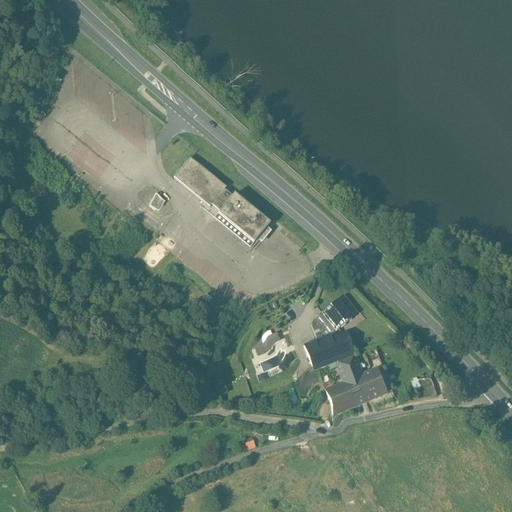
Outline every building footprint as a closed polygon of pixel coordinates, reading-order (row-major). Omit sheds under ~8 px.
[(228,185),(193,155),(175,175),(211,206),(214,202),(223,210),(220,213),(256,243),(260,238),(263,241),(273,230),(269,226),(272,222),(247,201),(237,192),(235,195),(226,187),(228,185)] [(158,191),(152,197),(161,205),(167,198),(158,191)] [(340,296),(322,311),(328,318),(325,320),(329,326),(332,323),(336,329),(346,321),(347,321),(348,320),(348,319),(353,315),(352,314),(355,312),(356,309),(346,297),(343,296),(341,297),(340,296)] [(337,331),(304,344),(314,369),(337,361),(354,354),(355,353),(346,331),(338,334),(337,331)] [(354,354),(337,361),(345,380),(362,373),(354,354)] [(378,366),(363,372),(373,397),(388,390),(378,366)] [(224,369),(223,369),(222,369),(220,369),(219,369),(219,370),(218,371),(217,372),(217,373),(218,375),(219,376),(220,377),(222,377),(223,377),(224,376),(225,375),(226,374),(226,373),(226,372),(225,371),(225,370),(224,369)] [(302,387),(322,379),(318,369),(297,377),(302,387)] [(345,380),(326,388),(337,412),(373,397),(363,372),(362,373),(345,380)] [(249,440),(259,437),(256,430),(247,433),(249,440)]
